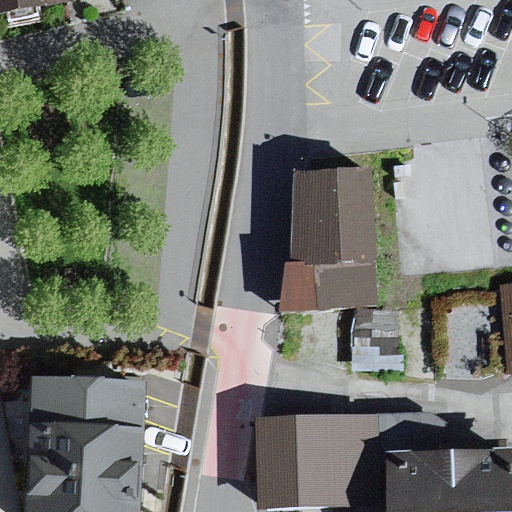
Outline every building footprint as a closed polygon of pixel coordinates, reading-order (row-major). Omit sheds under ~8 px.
[(0,0),(0,32),(84,16),(81,0),(0,0)] [(377,300),(374,166),(296,168),(283,310),(377,300)] [(511,282),(503,283),(507,369),(511,368),(511,282)] [(136,511),(139,383),(31,380),(27,511),(136,511)] [(429,412),(256,418),(259,494),(386,489),(384,452),(447,449),(447,424),(429,412)] [(447,449),(384,452),(386,489),(386,511),(511,511),(508,446),(447,449)]
